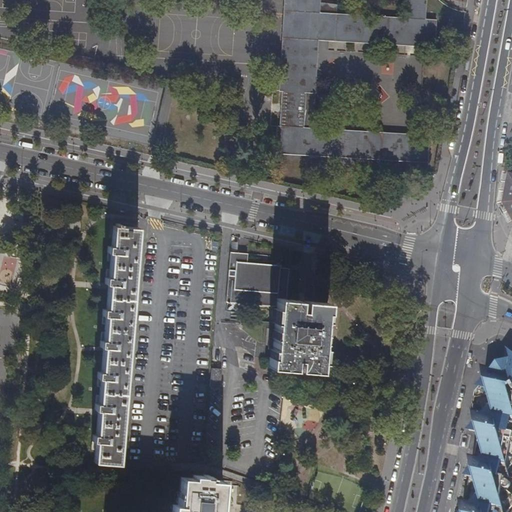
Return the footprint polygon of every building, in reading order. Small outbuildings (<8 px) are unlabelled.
[(408,0),(407,18),(338,14),(338,12),(320,11),(321,3),(320,0),(285,0),(280,91),(278,126),(277,154),(429,162),(430,135),(314,128),(319,40),(435,47),(437,20),(426,19),(426,0),(408,0)] [(320,11),(338,12),(338,5),(321,3),(320,11)] [(94,432),(93,438),(97,439),(95,459),(119,461),(138,226),(119,224),(119,222),(116,222),(116,224),(113,224),(112,245),(108,245),(108,250),(111,250),(109,276),(106,276),(106,282),(109,282),(107,308),(104,308),(103,313),(106,314),(104,339),(101,339),(101,344),(104,345),(102,370),(99,370),(98,376),(101,376),(100,401),(96,401),(96,407),(99,407),(97,432),(94,432)] [(278,300),(278,296),(286,297),(288,266),(286,265),(280,265),(280,262),(276,262),(276,263),(246,260),(236,260),(237,251),(230,250),(226,300),(227,300),(227,310),(236,310),(237,301),(277,304),(276,306),(277,306),(278,300)] [(247,251),(237,251),(236,260),(246,260),(247,251)] [(323,331),(323,329),(324,319),(325,310),(327,311),(328,300),(304,298),(303,298),(302,304),(299,304),(299,298),(286,297),(278,296),(278,300),(277,306),(276,306),(276,313),(276,321),(275,327),(274,337),(273,348),(272,366),(286,367),(294,367),(295,357),(295,364),(297,364),(297,357),(299,357),(298,368),(320,369),(321,360),(322,346),(322,340),(323,331)] [(509,511),(511,508),(511,495),(507,491),(509,489),(510,488),(510,485),(510,484),(510,483),(507,481),(506,481),(504,481),(505,477),(511,478),(511,360),(498,364),(475,393),(474,395),(476,395),(474,407),(472,406),(471,410),(475,425),(473,428),(480,433),(468,487),(463,511),(509,511)] [(222,367),(212,367),(210,385),(220,385),(222,367)] [(218,511),(219,506),(220,506),(221,498),(220,497),(220,492),(221,492),(223,478),(211,477),(211,473),(208,473),(208,472),(199,471),(199,472),(193,472),(192,475),(180,474),(179,488),(181,488),(181,492),(180,492),(179,502),(176,501),(172,501),(171,510),(174,511),(173,511),(218,511)]
